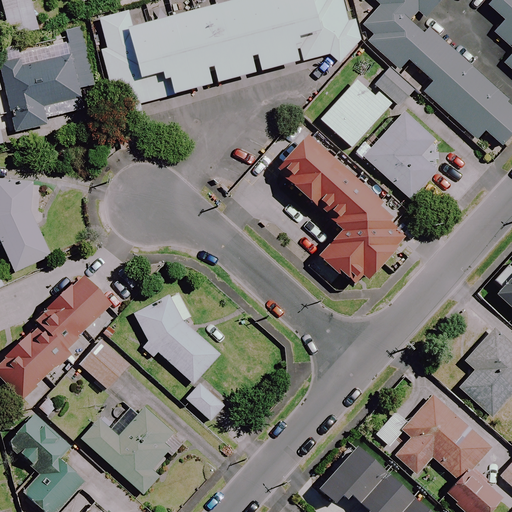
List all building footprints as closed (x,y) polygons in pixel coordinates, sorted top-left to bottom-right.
[(37,25),(30,0),(0,0),(0,3),(8,33),(37,25)] [(344,28),(337,0),(249,0),(133,31),(128,13),(98,21),(105,50),(97,52),(116,126),(142,119),(139,107),(328,57),(337,66),(359,43),(354,25),(344,28)] [(511,0),(368,0),(379,9),(361,28),(371,37),(365,44),(372,50),(396,72),(405,63),(429,84),(421,93),(474,140),(481,133),(500,150),(511,135),(511,113),(503,105),(506,102),(426,30),(421,35),(408,23),(416,15),(423,21),(442,0),(491,0),(483,9),(500,24),(491,35),(511,53),(501,65),(511,75),(511,0)] [(63,32),(66,44),(20,55),(0,60),(0,75),(15,135),(45,127),(44,122),(83,112),(77,90),(89,87),(78,41),(86,39),(83,27),(63,32)] [(412,94),(383,69),(368,87),(396,111),(412,94)] [(371,98),(354,83),(318,123),(349,151),(388,108),(374,95),(371,98)] [(432,143),(401,116),(361,162),(408,203),(434,174),(417,160),(432,143)] [(346,288),(359,273),(369,281),(402,244),(386,230),(390,226),(372,209),(376,205),(306,142),(280,170),(291,181),(286,187),(339,235),(314,262),(346,288)] [(0,181),(0,245),(12,275),(51,255),(26,208),(29,185),(0,181)] [(511,275),(492,297),(511,316),(511,275)] [(108,309),(76,281),(0,365),(0,376),(26,400),(108,309)] [(174,289),(131,316),(148,351),(192,389),(220,356),(184,325),(193,319),(174,289)] [(511,393),(511,350),(491,332),(463,362),(474,372),(457,391),(489,419),(511,393)] [(127,368),(99,343),(77,367),(94,383),(92,386),(102,395),(127,368)] [(222,409),(198,388),(184,403),(208,424),(222,409)] [(385,453),(402,435),(407,441),(391,459),(414,479),(430,461),(454,482),(441,496),(459,511),(490,511),(501,501),(469,472),(488,451),(428,398),(413,415),(401,405),(370,439),(385,453)] [(138,416),(129,409),(108,433),(97,423),(80,443),(141,497),(157,479),(150,472),(169,450),(161,443),(169,434),(143,410),(138,416)] [(21,496),(38,511),(58,511),(83,484),(58,461),(69,448),(34,417),(5,449),(37,478),(21,496)] [(511,463),(497,479),(511,493),(511,463)] [(401,506),(383,473),(343,494),(352,511),(444,511),(426,493),(401,506)]
